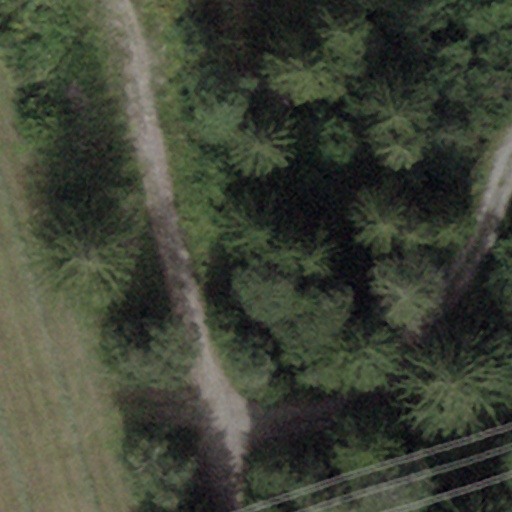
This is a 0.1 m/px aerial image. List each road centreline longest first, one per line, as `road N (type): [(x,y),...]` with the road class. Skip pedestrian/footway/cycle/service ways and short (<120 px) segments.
road 1 (track): [(191,377),(388,345),(511,165)]
road 2 (track): [(106,0),(191,377)]
road 3 (track): [(226,511),(191,377)]
